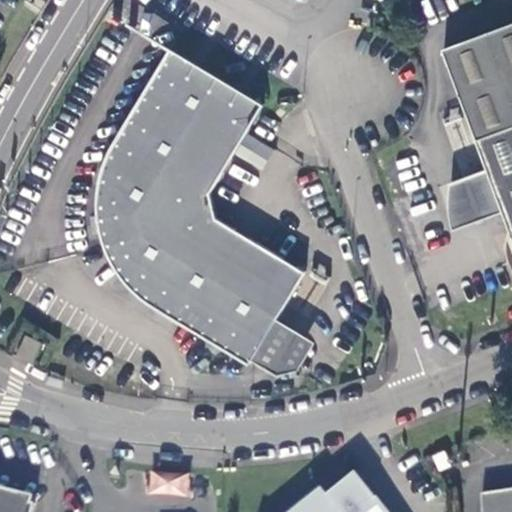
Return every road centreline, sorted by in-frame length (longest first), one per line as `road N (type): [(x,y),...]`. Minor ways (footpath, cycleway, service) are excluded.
road 1 (unclassified): [(0,391),(140,427),(269,432),(365,411),(511,356)]
road 2 (tertiary): [(83,0),(0,146)]
